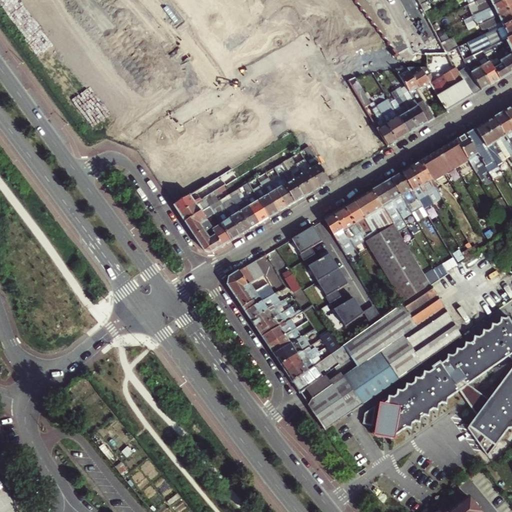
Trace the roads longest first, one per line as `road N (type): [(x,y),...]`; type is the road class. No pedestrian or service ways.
road 1 (residential): [(204,274),(511,90)]
road 2 (primary): [(144,309),(298,511)]
road 3 (primary): [(0,115),(144,309)]
road 4 (residential): [(78,174),(113,159),(131,166),(204,274)]
road 5 (residential): [(204,274),(279,389),(277,407),(261,421)]
road 6 (primary): [(261,421),(168,295)]
road 7 (primary): [(168,295),(78,174)]
road 8 (unclassified): [(77,511),(27,430),(25,406),(39,388)]
road 9 (primary): [(78,174),(0,67)]
road 10 (unclassified): [(39,388),(144,309)]
